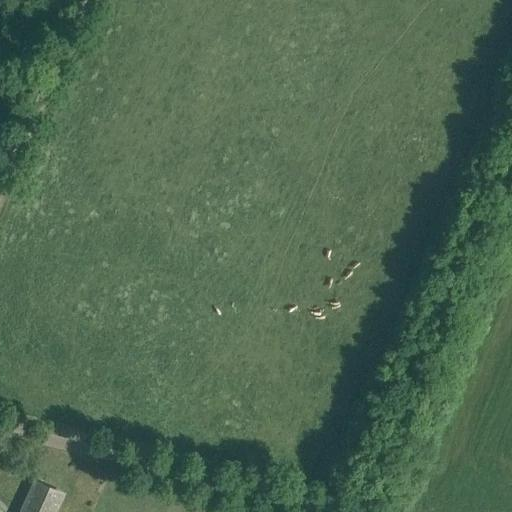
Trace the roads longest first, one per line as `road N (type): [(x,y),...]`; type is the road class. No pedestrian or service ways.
road 1 (track): [(358,511),(0,421)]
road 2 (unclassified): [(83,0),(0,177)]
